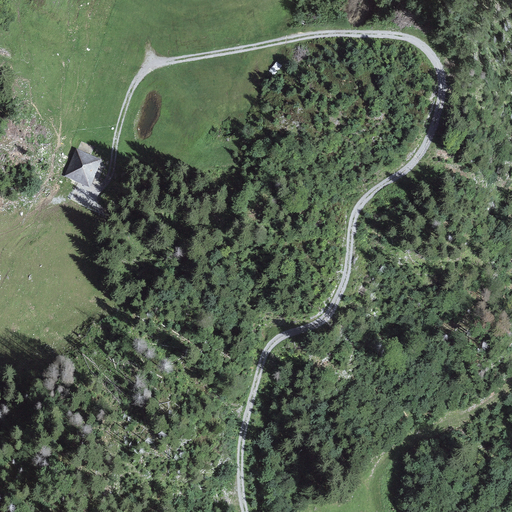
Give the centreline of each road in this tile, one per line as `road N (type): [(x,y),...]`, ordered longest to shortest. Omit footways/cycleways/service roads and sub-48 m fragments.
road 1 (track): [(118,129),(134,87),(154,65),(305,35),(402,35),(433,52),(445,74),(441,117),(423,155),(358,209),(337,306),(267,352),(240,458),(247,511)]
road 2 (track): [(379,511),(376,484),(402,446),(511,387)]
